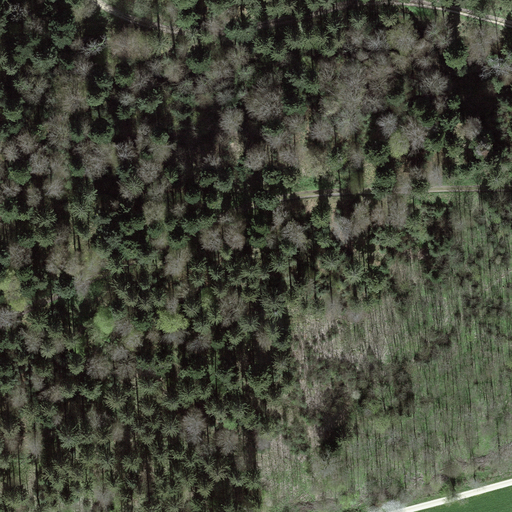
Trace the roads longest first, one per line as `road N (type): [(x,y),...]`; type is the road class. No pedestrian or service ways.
road 1 (track): [(511,188),(289,194),(214,220),(0,322)]
road 2 (track): [(361,0),(203,33),(160,28),(93,0)]
